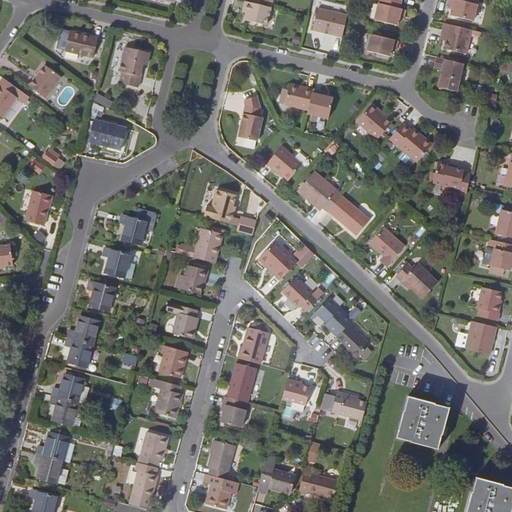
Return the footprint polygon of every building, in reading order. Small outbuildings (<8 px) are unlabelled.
[(273,2),(265,0),(257,0),(256,5),(271,8),(273,2)] [(397,28),(399,23),(400,18),(404,19),(406,12),(400,10),(402,0),(381,0),(380,6),(379,6),(375,22),(397,28)] [(478,6),(453,0),(451,0),(450,6),(454,7),(453,11),(452,16),(474,22),(478,6)] [(254,13),(253,17),(251,23),(266,28),(271,8),(256,5),(245,2),(243,10),(254,13)] [(481,3),(476,22),(481,23),(486,4),(481,3)] [(342,38),(348,15),(318,8),(312,29),(334,34),(334,36),(342,38)] [(446,23),(442,38),(448,39),(447,44),(445,51),(467,55),(473,29),(446,23)] [(70,32),(65,52),(95,59),(100,39),(92,37),(70,32)] [(390,58),(391,53),(392,48),(397,50),(399,43),(372,37),(368,53),(390,58)] [(119,84),(138,89),(141,77),(140,77),(143,66),(147,66),(150,54),(127,49),(121,72),(122,73),(119,84)] [(435,67),(444,69),(443,73),(439,88),(458,92),(465,64),(438,58),(435,67)] [(511,72),(511,61),(502,59),(499,69),(511,72)] [(44,67),(29,87),(46,99),(61,78),(44,67)] [(24,93),(4,78),(0,82),(0,87),(0,88),(0,117),(4,120),(19,99),(24,93)] [(314,91),(315,89),(292,83),(290,89),(286,103),(286,104),(309,110),(314,91)] [(286,103),(290,89),(284,88),(281,102),(286,103)] [(334,99),(326,97),(322,96),(323,92),(315,89),(314,91),(309,110),(308,114),(330,120),(334,99)] [(24,93),(19,99),(32,107),(36,101),(24,93)] [(255,140),(260,116),(257,115),(258,107),(257,93),(245,99),(245,104),(238,136),(255,140)] [(95,103),(111,107),(113,99),(97,95),(95,103)] [(92,114),(103,115),(104,105),(93,104),(92,114)] [(372,105),(358,122),(379,140),(393,123),(372,105)] [(93,120),(88,141),(119,149),(124,128),(93,120)] [(420,162),(432,148),(426,142),(429,139),(416,129),(414,131),(404,122),(391,138),(420,162)] [(435,144),(429,139),(426,142),(432,148),(435,144)] [(290,178),(305,161),(284,143),(268,162),(280,172),(281,171),(290,178)] [(47,150),(41,158),(52,165),(58,157),(47,150)] [(48,171),(38,164),(33,170),(44,177),(48,171)] [(447,173),(448,169),(439,167),(433,189),(443,192),(442,194),(467,200),(471,188),(472,180),(464,178),(465,177),(452,174),(447,173)] [(328,179),(316,170),(301,188),(312,197),(311,198),(322,208),(325,205),(330,209),(343,193),(339,189),(339,188),(329,179),(328,179)] [(206,203),(203,213),(237,223),(236,227),(252,231),(256,217),(240,212),(239,217),(231,215),(233,211),(230,210),(232,204),(235,193),(216,187),(211,204),(206,203)] [(27,210),(24,220),(43,225),(51,195),(31,190),(27,210)] [(372,218),(343,193),(330,209),(358,234),(372,218)] [(138,207),(135,217),(146,221),(144,229),(151,231),(156,214),(155,212),(138,207)] [(511,211),(502,209),(496,234),(506,236),(511,237),(511,211)] [(125,223),(121,238),(140,244),(146,221),(121,214),(119,222),(125,223)] [(260,218),(267,224),(270,221),(263,215),(260,218)] [(388,265),(406,244),(385,225),(370,241),(385,254),(381,259),(388,265)] [(195,248),(193,255),(216,261),(220,242),(216,241),(218,231),(201,227),(195,248)] [(263,252),(258,258),(269,269),(274,273),(272,275),(279,281),(294,263),(267,239),(260,248),(263,252)] [(505,241),(498,240),(492,267),(491,272),(500,275),(501,269),(511,271),(511,266),(511,258),(511,259),(511,257),(511,242),(510,242),(505,241)] [(179,251),(193,255),(195,248),(181,244),(179,251)] [(0,267),(13,266),(10,246),(0,247),(0,267)] [(487,264),(492,266),(496,250),(491,249),(491,248),(488,247),(487,248),(487,250),(488,250),(485,262),(484,261),(483,264),(484,265),(487,265),(487,264)] [(105,271),(124,277),(130,254),(105,248),(103,255),(108,257),(105,271)] [(300,266),(313,252),(308,248),(295,262),(300,266)] [(440,278),(413,255),(398,273),(404,278),(405,277),(425,294),(440,278)] [(269,269),(258,258),(255,261),(266,272),(269,269)] [(207,270),(187,264),(183,276),(185,277),(181,289),(199,294),(203,279),(205,279),(207,270)] [(305,312),(323,292),(318,288),(312,294),(302,285),(295,278),(282,291),(289,297),(288,298),(298,309),(300,307),(305,312)] [(308,278),(302,285),(312,294),(318,288),(308,278)] [(115,287),(89,281),(87,289),(94,290),(91,305),(109,310),(115,287)] [(481,307),(479,314),(500,319),(502,311),(499,310),(504,290),(483,285),(479,307),(481,307)] [(347,316),(329,298),(315,312),(327,323),(325,325),(337,336),(348,325),(352,321),(361,311),(356,307),(347,316)] [(177,313),(172,334),(187,338),(190,329),(194,330),(197,318),(194,317),(196,310),(167,303),(165,309),(177,313)] [(68,336),(94,343),(100,320),(80,315),(76,329),(71,328),(68,336)] [(499,324),(474,319),(468,347),(491,353),(499,324)] [(241,344),(238,356),(260,362),(269,330),(249,325),(244,345),(241,344)] [(369,345),(348,325),(337,336),(336,337),(356,358),(369,345)] [(392,329),(388,334),(393,339),(397,332),(392,329)] [(88,366),(94,343),(68,336),(66,344),(72,346),(69,361),(88,366)] [(165,352),(160,370),(180,376),(185,362),(181,360),(184,349),(164,344),(161,352),(165,352)] [(124,353),(123,364),(136,365),(138,355),(124,353)] [(238,361),(228,396),(247,400),(250,401),(252,393),(259,367),(238,361)] [(85,378),(65,373),(61,388),(54,386),(52,394),(79,401),(81,392),(84,380),(85,378)] [(181,383),(152,375),(150,383),(162,387),(155,411),(176,417),(182,392),(179,391),(181,383)] [(297,379),(288,376),(282,398),(306,405),(312,387),(296,382),(297,379)] [(91,382),(84,380),(81,392),(88,393),(91,382)] [(363,421),(368,402),(344,395),(345,392),(337,390),(335,399),(325,396),(321,411),(331,411),(363,421)] [(73,424),(79,401),(52,394),(50,402),(56,404),(52,419),(73,424)] [(228,396),(226,395),(224,402),(227,403),(222,421),(242,427),(247,409),(245,408),(247,400),(228,396)] [(110,409),(116,411),(121,399),(115,397),(110,409)] [(448,409),(409,398),(397,441),(437,452),(448,409)] [(317,422),(321,407),(314,405),(310,420),(317,422)] [(80,426),(84,411),(77,409),(73,424),(80,426)] [(356,429),(357,421),(347,420),(346,428),(356,429)] [(70,437),(49,431),(46,446),(39,445),(37,452),(63,458),(70,437)] [(169,436),(147,431),(141,453),(162,459),(169,436)] [(212,466),(211,473),(228,477),(237,444),(217,438),(209,466),(212,466)] [(314,442),(309,462),(317,463),(321,444),(314,442)] [(57,483),(63,458),(37,452),(35,460),(41,462),(37,478),(57,483)] [(267,455),(265,465),(274,467),(276,458),(267,455)] [(158,465),(138,460),(135,468),(138,469),(131,493),(151,498),(157,475),(155,474),(158,465)] [(274,467),(265,465),(261,479),(271,482),(270,486),(291,491),(296,473),(274,467)] [(306,492),(307,491),(334,499),(338,481),(312,473),(312,472),(305,470),(299,490),(306,492)] [(211,473),(208,472),(206,481),(214,483),(208,502),(227,507),(232,491),(237,493),(240,481),(235,479),(228,477),(211,473)] [(261,479),(258,490),(268,493),(270,486),(271,482),(261,479)] [(509,511),(511,504),(511,489),(474,479),(464,511),(509,511)] [(38,500),(34,511),(54,511),(59,497),(33,490),(31,498),(38,500)]
